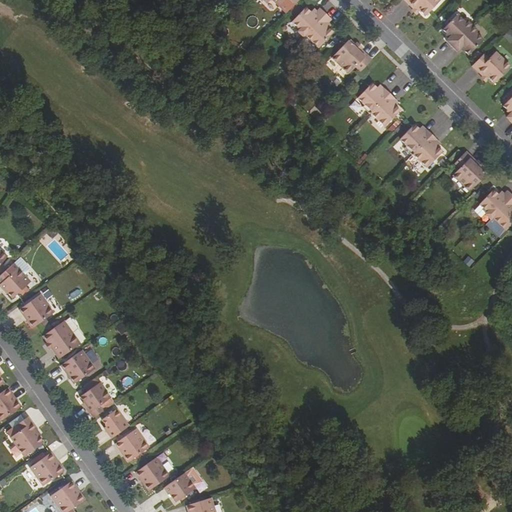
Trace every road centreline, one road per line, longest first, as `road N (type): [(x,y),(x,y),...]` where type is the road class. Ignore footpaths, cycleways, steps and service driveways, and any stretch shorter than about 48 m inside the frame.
road 1 (residential): [(511,159),(348,0)]
road 2 (residential): [(128,511),(0,334)]
